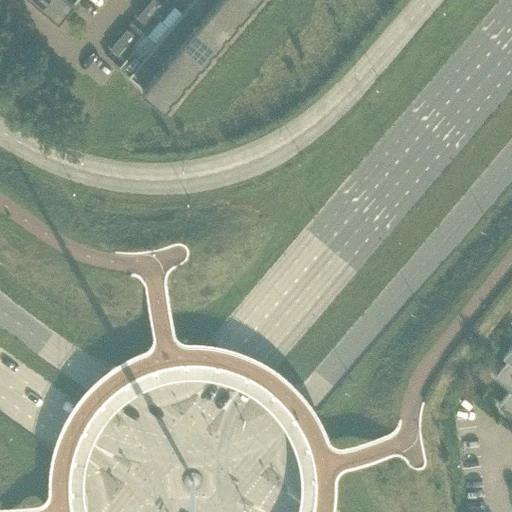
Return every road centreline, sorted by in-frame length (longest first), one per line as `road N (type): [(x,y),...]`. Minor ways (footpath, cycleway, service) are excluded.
road 1 (secondary): [(511,46),(233,372)]
road 2 (secondary): [(283,428),(511,166)]
road 3 (secondary): [(129,402),(0,311)]
road 4 (residential): [(124,0),(84,48),(25,0)]
